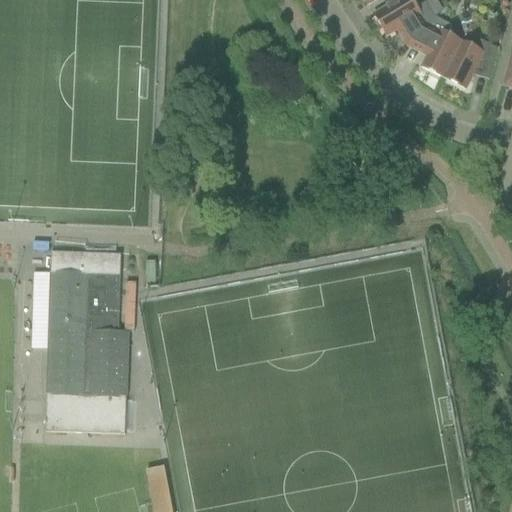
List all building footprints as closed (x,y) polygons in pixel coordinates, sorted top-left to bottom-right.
[(411,44),(434,20),(425,5),(416,10),(410,0),(401,0),(391,6),(373,17),(386,38),(396,32),(406,49),(411,44)] [(443,81),(461,44),(447,37),(451,28),(434,19),(434,20),(411,44),(406,49),(426,59),(421,69),(443,81)] [(475,52),(461,44),(443,81),(465,92),(474,73),(490,77),(497,51),(480,42),(475,52)] [(511,57),(503,88),(505,88),(506,82),(511,83),(511,57)] [(123,436),(126,355),(127,335),(117,334),(119,257),(50,254),(44,434),(123,436)] [(154,471),(159,511),(177,511),(171,469),(154,471)]
